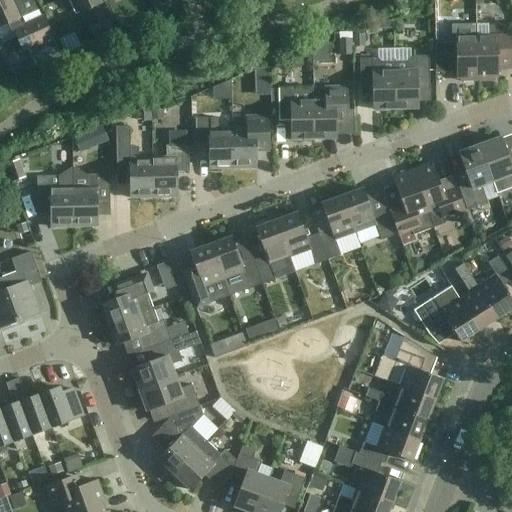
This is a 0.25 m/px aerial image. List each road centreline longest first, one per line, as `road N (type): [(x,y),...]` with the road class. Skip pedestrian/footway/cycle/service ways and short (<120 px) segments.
road 1 (residential): [(81,336),(58,269),(511,101)]
road 2 (residential): [(148,511),(81,336)]
road 3 (unclassified): [(448,476),(484,382),(511,362)]
